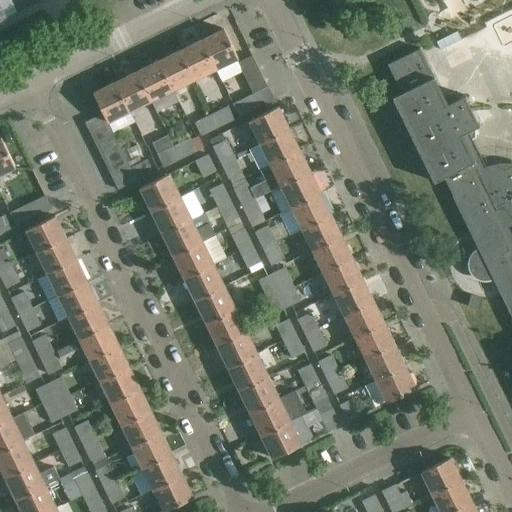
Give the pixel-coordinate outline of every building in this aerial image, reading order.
[(223,29),(201,40),(215,69),(237,58),(223,29)] [(180,50),(194,79),(215,69),(201,40),(180,50)] [(406,55),(388,64),(389,65),(390,65),(403,92),(392,97),(393,98),(394,98),(434,179),(433,180),(434,181),(444,176),(471,231),(484,257),(489,268),(503,296),(507,305),(511,314),(511,163),(504,163),(494,165),(492,165),(490,165),(488,166),(487,166),(485,167),(467,131),(468,131),(479,125),(465,95),(453,101),(449,93),(443,96),(433,77),(419,49),(418,49),(406,55)] [(158,61),(172,90),(194,79),(180,50),(158,61)] [(254,93),(267,87),(251,54),(239,61),(254,93)] [(150,100),(172,90),(158,61),(136,72),(150,100)] [(129,111),(150,100),(136,72),(115,82),(129,111)] [(93,93),(102,113),(107,122),(129,111),(115,82),(93,93)] [(274,99),(268,87),(267,87),(254,93),(233,104),(239,117),(274,99)] [(211,114),(218,128),(234,120),(227,106),(211,114)] [(259,143),(288,129),(277,107),(249,121),(259,143)] [(90,134),(109,124),(107,122),(102,113),(84,122),(90,134)] [(218,128),(211,114),(193,123),(200,137),(218,128)] [(114,136),(109,124),(90,134),(95,145),(114,136)] [(288,129),(259,143),(248,148),(259,170),(270,164),(299,150),(288,129)] [(101,156),(120,147),(114,136),(95,145),(101,156)] [(190,137),(172,145),(180,160),(197,151),(190,137)] [(0,138),(0,174),(14,167),(0,138)] [(219,162),(233,156),(225,140),(211,147),(219,162)] [(180,160),(172,145),(156,154),(163,168),(180,160)] [(125,158),(120,147),(101,156),(106,167),(125,158)] [(280,186),(309,172),(299,150),(270,164),(280,186)] [(216,171),(208,153),(193,160),(202,178),(216,171)] [(233,156),(219,162),(228,180),(242,173),(233,156)] [(131,169),(130,167),(125,158),(106,167),(112,178),(131,169)] [(130,167),(131,169),(136,180),(152,172),(146,159),(130,167)] [(136,180),(131,169),(112,178),(118,190),(136,180)] [(320,193),(309,172),(280,186),(291,207),(320,193)] [(151,211),(180,196),(168,174),(139,188),(151,211)] [(232,189),(241,205),(255,198),(247,182),(232,189)] [(216,207),(230,200),(222,183),(208,189),(216,207)] [(302,229),(331,215),(320,193),(291,207),(302,229)] [(51,209),(45,196),(10,213),(16,226),(51,209)] [(191,219),(180,196),(151,211),(162,233),(191,219)] [(263,216),(255,198),(241,205),(249,223),(263,216)] [(239,217),(230,200),(216,207),(224,224),(239,217)] [(0,234),(11,229),(0,207),(0,234)] [(341,236),(331,215),(302,229),(312,251),(341,236)] [(37,252),(65,238),(55,216),(26,230),(37,252)] [(191,219),(162,233),(173,256),(202,241),(215,235),(209,222),(196,229),(191,219)] [(254,232),(262,249),(275,242),(267,225),(254,232)] [(238,252),(252,245),(244,228),(229,235),(238,252)] [(352,258),(341,236),(312,251),(323,272),(352,258)] [(47,274),(76,259),(65,238),(37,252),(47,274)] [(202,241),(173,256),(184,278),(213,264),(202,241)] [(283,259),(275,242),(262,249),(270,266),(283,259)] [(250,273),(263,267),(252,245),(238,252),(246,269),(248,268),(250,273)] [(0,269),(11,264),(3,248),(0,249),(0,269)] [(333,294),(362,280),(352,258),(323,272),(333,294)] [(58,295),(87,281),(76,259),(47,274),(58,295)] [(20,282),(11,264),(0,269),(0,277),(5,289),(20,282)] [(195,301),(224,286),(213,264),(184,278),(195,301)] [(264,295),(277,288),(270,274),(267,275),(263,267),(250,273),(254,282),(257,281),(264,295)] [(270,274),(277,288),(280,293),(294,286),(284,267),(270,274)] [(344,315),(373,301),(362,280),(333,294),(344,315)] [(68,317),(97,303),(87,281),(58,295),(68,317)] [(206,323),(235,309),(224,286),(195,301),(206,323)] [(294,286),(280,293),(287,307),(301,301),(294,286)] [(287,307),(280,293),(277,288),(264,295),(273,314),(287,307)] [(10,298),(18,315),(32,308),(24,291),(10,298)] [(467,306),(478,309),(481,298),(470,295),(467,306)] [(383,323),(373,301),(344,315),(354,337),(383,323)] [(108,324),(97,303),(68,317),(79,338),(108,324)] [(16,325),(7,308),(0,311),(0,330),(1,333),(16,325)] [(40,326),(32,308),(18,315),(26,332),(40,326)] [(217,346),(246,331),(235,309),(206,323),(217,346)] [(304,335),(318,328),(310,312),(296,319),(304,335)] [(282,341),(296,334),(288,318),(274,325),(282,341)] [(365,359),(394,344),(383,323),(354,337),(365,359)] [(89,360),(118,346),(108,324),(79,338),(89,360)] [(318,328),(304,335),(313,352),(327,346),(318,328)] [(217,346),(228,368),(257,354),(246,331),(217,346)] [(39,358),(53,351),(45,334),(31,341),(39,358)] [(296,334),(282,341),(290,359),(305,352),(296,334)] [(7,343),(15,360),(29,354),(21,337),(7,343)] [(53,351),(39,358),(47,375),(62,368),(61,367),(65,365),(62,359),(80,351),(75,342),(54,352),(53,351)] [(376,380),(405,366),(394,344),(365,359),(376,380)] [(118,346),(89,360),(100,381),(129,367),(118,346)] [(317,361),(325,378),(345,368),(337,351),(317,361)] [(29,354),(15,360),(24,377),(37,370),(29,354)] [(239,391),(268,376),(257,354),(228,368),(239,391)] [(296,370),(304,386),(318,379),(310,363),(296,370)] [(405,366),(376,380),(386,402),(415,388),(405,366)] [(110,403),(140,389),(129,367),(100,381),(110,403)] [(345,368),(325,378),(333,395),(347,388),(339,371),(345,368)] [(279,399),(268,376),(239,391),(250,413),(279,399)] [(54,397),(57,403),(70,396),(61,377),(47,383),(54,397)] [(318,379),(304,386),(312,403),(327,396),(318,379)] [(41,404),(54,397),(47,383),(34,389),(41,404)] [(121,425),(150,410),(140,389),(110,403),(121,425)] [(0,395),(0,423),(11,418),(0,395)] [(70,396),(57,403),(64,417),(77,410),(70,396)] [(64,417),(57,403),(54,397),(41,404),(50,423),(64,417)] [(360,415),(352,398),(339,405),(347,421),(360,415)] [(261,435),(290,421),(279,399),(250,413),(261,435)] [(332,408),(329,402),(316,408),(327,431),(340,425),(332,408)] [(161,432),(150,410),(121,425),(132,446),(161,432)] [(302,415),(290,421),(261,435),(272,458),(313,438),(302,415)] [(0,423),(0,451),(22,440),(11,418),(0,423)] [(82,444),(96,437),(88,420),(73,427),(82,444)] [(51,433),(59,450),(74,443),(65,426),(51,433)] [(142,468),(171,454),(161,432),(132,446),(142,468)] [(106,458),(96,437),(82,444),(90,461),(91,461),(93,464),(106,458)] [(22,440),(0,451),(0,467),(5,477),(33,463),(22,440)] [(74,443),(59,450),(68,467),(82,460),(74,443)] [(171,454),(142,468),(153,489),(182,475),(171,454)] [(421,472),(431,494),(460,479),(449,457),(421,472)] [(44,485),(58,479),(53,467),(39,474),(33,463),(5,477),(16,499),(16,500),(44,485)] [(94,470),(103,487),(116,480),(108,463),(94,470)] [(81,495),(95,488),(87,471),(73,479),(75,483),(64,488),(70,500),(81,495)] [(193,497),(182,475),(153,489),(164,511),(193,497)] [(431,494),(440,511),(448,511),(471,501),(460,479),(431,494)] [(116,480),(103,487),(111,504),(125,498),(116,480)] [(399,494),(394,484),(381,491),(386,499),(391,511),(393,511),(412,503),(405,490),(399,494)] [(16,500),(21,511),(47,511),(56,508),(44,485),(16,500)] [(95,488),(81,495),(89,511),(104,511),(106,511),(95,488)] [(374,494),(361,500),(366,511),(380,511),(383,511),(374,494)] [(448,511),(476,511),(471,501),(448,511)]
